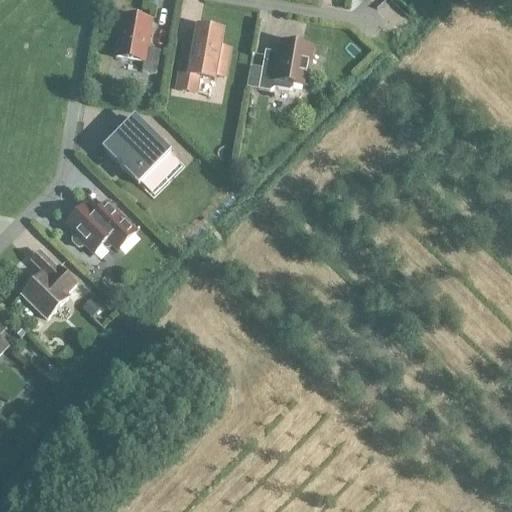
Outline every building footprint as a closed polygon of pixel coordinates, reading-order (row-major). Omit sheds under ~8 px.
[(123,18),(115,60),(144,65),(142,74),(156,77),(160,53),(148,51),(153,23),(123,18)] [(222,34),(198,30),(196,46),(186,44),(177,91),(187,93),(190,77),(214,81),(217,66),(227,67),(229,52),(220,50),(222,34)] [(247,90),(270,94),(275,90),(292,94),(293,87),(305,89),(311,50),(281,44),(278,62),(264,59),(260,82),(248,80),(247,90)] [(142,100),(140,108),(151,110),(152,102),(142,100)] [(106,155),(139,187),(171,154),(138,122),(106,155)] [(77,250),(81,250),(84,247),(94,256),(102,248),(107,252),(112,248),(118,253),(136,235),(107,205),(96,217),(87,207),(66,228),(75,238),(72,241),(72,245),(77,250)] [(49,280),(45,275),(22,298),(47,322),(69,299),(67,297),(77,288),(59,270),(49,280)] [(81,312),(92,322),(101,313),(90,303),(81,312)] [(0,359),(9,350),(0,340),(0,359)] [(41,369),(46,373),(53,366),(48,362),(41,369)]
